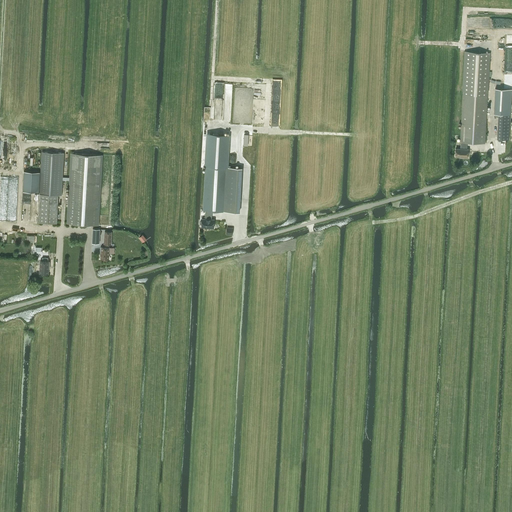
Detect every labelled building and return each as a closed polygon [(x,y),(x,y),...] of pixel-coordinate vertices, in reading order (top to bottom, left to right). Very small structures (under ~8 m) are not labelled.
[(456,148),(455,156),(463,156),(463,157),(468,157),(468,149),(467,149),(467,142),(485,143),(487,103),(487,99),(488,92),(490,53),(464,51),(462,91),(463,91),(460,142),(461,142),(461,149),(456,148)] [(495,88),(494,113),(498,114),(510,115),(511,115),(511,89),(495,88)] [(498,114),(497,139),(509,139),(510,115),(498,114)] [(206,133),(204,166),(206,166),(226,167),(229,167),(230,134),(206,133)] [(40,193),(38,222),(57,223),(58,194),(62,195),(64,153),(42,152),(39,193),(40,193)] [(72,153),(68,223),(98,225),(102,155),(72,153)] [(206,166),(204,210),(206,210),(212,210),(224,211),(239,212),(240,201),(224,200),(226,167),(206,166)] [(39,192),(40,172),(24,171),(23,191),(39,192)] [(200,221),(200,223),(201,224),(202,224),(202,227),(209,227),(209,228),(214,228),(214,219),(211,219),(212,216),(212,210),(206,210),(205,218),(202,218),(202,221),(201,221),(200,221)] [(109,247),(109,244),(104,243),(104,247),(101,247),(100,247),(100,250),(101,250),(101,258),(109,259),(109,247)] [(40,260),(39,273),(48,274),(49,265),(49,264),(49,262),(49,261),(48,261),(48,258),(42,257),(42,261),(40,260)]
